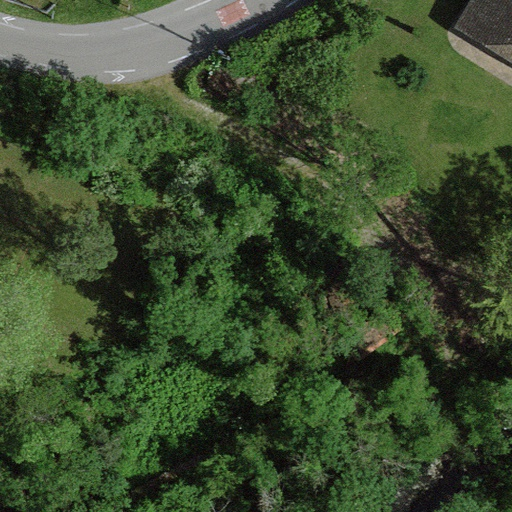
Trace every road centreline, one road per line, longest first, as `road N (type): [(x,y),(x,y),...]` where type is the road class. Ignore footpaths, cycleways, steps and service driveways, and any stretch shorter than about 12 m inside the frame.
road 1 (tertiary): [(0,36),(59,48),(147,46),(258,0)]
road 2 (track): [(59,48),(194,127)]
